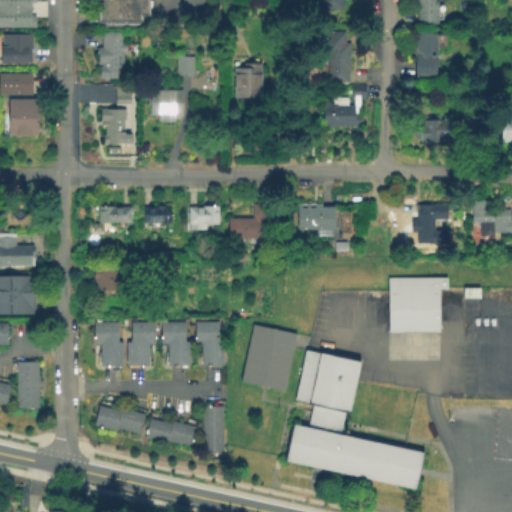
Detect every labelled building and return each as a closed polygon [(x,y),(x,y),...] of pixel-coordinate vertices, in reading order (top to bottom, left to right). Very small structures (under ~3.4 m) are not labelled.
[(28,9),(0,9),(0,0),(34,0),(34,3),(28,3),(28,9)] [(140,22),(96,22),(96,0),(149,0),(149,15),(140,15),(140,22)] [(341,0),(341,10),(319,10),(319,0),(341,0)] [(436,0),(436,25),(416,24),(417,1),(413,1),(413,0),(436,0)] [(0,9),(28,9),(29,16),(34,16),(34,28),(0,28),(0,9)] [(122,79),(99,79),(99,65),(95,65),(95,47),(100,47),(100,32),(121,31),(122,44),(126,44),(126,56),(122,56),(122,79)] [(347,82),(325,83),(324,32),(343,32),(343,44),(349,43),(350,73),(347,73),(347,82)] [(435,80),(414,80),(414,34),(435,33),(435,80)] [(29,64),(0,64),(0,48),(1,48),(1,35),(32,35),(32,49),(29,49),(29,64)] [(192,77),(174,77),(174,57),(192,57),(192,77)] [(233,99),(232,69),(242,69),(242,64),(260,64),(261,99),(233,99)] [(0,75),(31,74),(31,95),(1,96),(0,75)] [(322,128),(321,105),(331,105),(331,98),(347,98),(347,106),(352,106),(352,99),(350,99),(350,85),(364,85),(365,101),(358,101),(358,118),(361,118),(361,127),(322,128)] [(454,86),(454,100),(472,100),(472,86),(454,86)] [(114,105),(114,87),(129,87),(129,105),(114,105)] [(156,123),(156,117),(148,117),(148,91),(182,91),(182,117),(173,117),(173,123),(156,123)] [(6,137),(6,99),(36,99),(36,137),(6,137)] [(131,146),(101,146),(101,136),(105,136),(105,128),(99,128),(98,110),(125,110),(125,122),(121,122),(122,135),(130,135),(131,146)] [(511,143),(499,143),(500,115),(511,115),(511,143)] [(479,116),(478,131),(465,131),(465,116),(479,116)] [(422,149),(422,141),(412,141),(412,126),(421,126),(421,121),(442,121),(442,149),(422,149)] [(331,238),(315,239),(315,231),(296,232),(295,204),(320,204),(320,208),(334,207),(334,231),(331,231),(331,238)] [(227,241),(227,219),(251,219),(251,205),(270,205),(270,221),(262,222),(263,240),(227,241)] [(415,206),(445,206),(445,221),(432,221),(432,234),(415,234),(415,206)] [(129,208),(129,225),(95,224),(96,207),(129,208)] [(188,231),(188,208),(218,207),(218,226),(206,226),(206,231),(188,231)] [(170,224),(143,224),(142,208),(169,208),(170,224)] [(511,234),(492,234),(492,238),(478,238),(478,225),(470,225),(470,208),(502,208),(502,214),(509,214),(508,222),(511,222),(511,234)] [(33,267),(0,267),(0,233),(14,233),(14,246),(33,246),(33,267)] [(334,255),(334,243),(345,243),(345,255),(334,255)] [(94,296),(94,264),(121,264),(121,296),(94,296)] [(33,316),(0,316),(0,278),(34,278),(33,316)] [(387,334),(386,280),(445,279),(445,292),(438,292),(438,333),(387,334)] [(167,367),(167,347),(160,347),(160,324),(183,324),(183,344),(189,344),(189,367),(167,367)] [(200,368),(200,346),(193,346),(194,324),(215,324),(215,342),(222,342),(221,368),(200,368)] [(99,369),(99,347),(92,347),(92,325),(116,325),(115,344),(121,344),(121,369),(99,369)] [(147,368),(126,368),(126,344),(130,344),(130,325),(153,326),(153,347),(147,347),(147,368)] [(283,393),(239,383),(252,326),(296,335),(283,393)] [(414,490),(284,463),(292,426),(307,429),(312,405),(293,401),(303,352),(360,364),(350,413),(342,412),(337,435),(422,453),(414,490)] [(36,410),(14,410),(14,364),(36,364),(36,410)] [(4,409),(0,408),(0,384),(9,387),(4,409)] [(139,435),(118,429),(116,435),(92,428),(97,408),(118,414),(119,409),(144,416),(139,435)] [(201,455),(200,409),(220,409),(221,455),(201,455)] [(144,441),(149,421),(170,427),(171,422),(195,429),(190,448),(167,442),(166,446),(144,441)]
